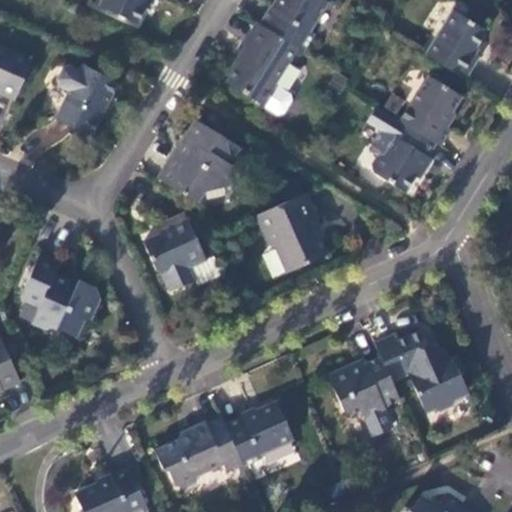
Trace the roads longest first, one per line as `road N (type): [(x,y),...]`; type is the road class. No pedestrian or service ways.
road 1 (residential): [(172,377),(394,278),(446,237)]
road 2 (residential): [(89,204),(224,0)]
road 3 (residential): [(172,377),(89,204)]
road 4 (residential): [(0,449),(172,377)]
road 5 (residential): [(511,383),(446,237)]
road 6 (residential): [(446,237),(511,128)]
